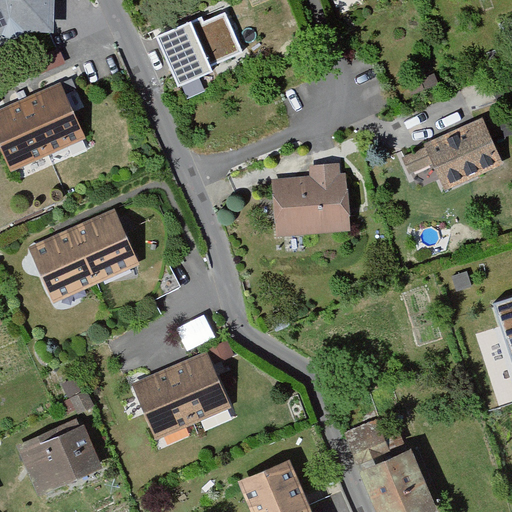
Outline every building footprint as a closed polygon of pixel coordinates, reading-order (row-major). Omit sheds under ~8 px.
[(0,0),(0,42),(25,32),(60,33),(58,0),(0,0)] [(226,7),(154,39),(173,81),(245,49),(226,7)] [(61,83),(27,96),(51,157),(88,144),(61,83)] [(0,107),(0,145),(10,172),(51,157),(27,96),(0,107)] [(511,165),(490,113),(396,153),(408,180),(439,166),(452,197),(511,171),(511,165)] [(273,179),(277,235),(353,231),(349,173),(339,174),(338,162),(312,164),(312,177),(273,179)] [(114,215),(73,232),(96,288),(137,271),(114,215)] [(29,250),(53,305),(96,288),(73,232),(29,250)] [(511,291),(462,311),(481,366),(511,356),(511,291)] [(206,355),(169,370),(193,427),(230,412),(206,355)] [(128,386),(151,444),(193,427),(169,370),(128,386)] [(380,420),(349,432),(381,511),(441,511),(443,511),(418,450),(396,459),(380,420)] [(20,457),(39,500),(106,470),(87,428),(20,457)] [(241,485),(254,511),(316,511),(292,461),(241,485)]
